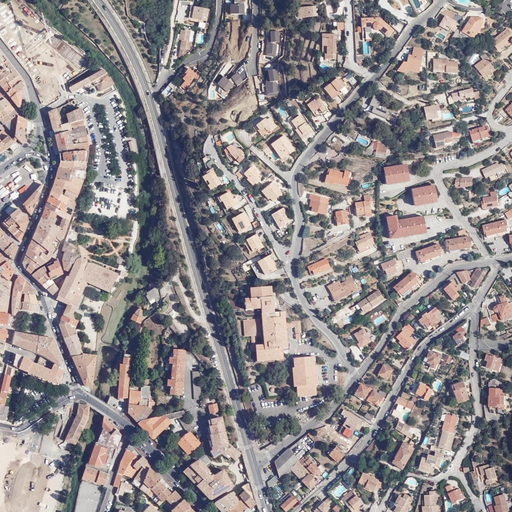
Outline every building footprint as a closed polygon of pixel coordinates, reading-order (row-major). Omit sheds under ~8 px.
[(20,33),(7,43),(15,53),(46,28),(17,0),(12,0),(0,9),(0,24),(6,20),(20,33)] [(241,0),(234,0),(234,6),(232,6),(231,15),(244,15),(244,4),(241,4),(241,0)] [(409,0),(417,14),(423,11),(417,0),(409,0)] [(316,6),(298,8),(299,17),(316,15),(316,6)] [(209,9),(194,7),(192,19),(206,21),(209,9)] [(438,27),(454,34),(459,23),(443,16),(438,27)] [(470,25),(474,17),(469,16),(465,23),(470,25)] [(482,17),(474,17),(470,25),(465,23),(460,32),(461,37),(471,38),(479,30),(482,22),(482,17)] [(380,18),(361,19),(361,28),(372,27),(372,28),(373,28),(373,29),(373,30),(374,30),(375,31),(376,31),(377,31),(378,31),(379,31),(379,30),(380,30),(388,37),(394,30),(391,28),(380,18)] [(511,33),(507,28),(491,42),(498,50),(509,40),(511,39),(511,33)] [(192,42),(189,41),(191,31),(184,29),(184,31),(182,31),(181,40),(181,41),(179,54),(186,55),(187,50),(191,50),(192,42)] [(268,54),(276,55),(277,45),(277,43),(280,43),(279,32),(271,33),(271,43),(272,43),(272,45),(271,45),(263,44),(262,52),(268,53),(268,54)] [(336,59),(336,39),(337,39),(337,35),(322,34),(322,46),(327,46),(327,54),(325,54),(325,59),(336,59)] [(47,66),(59,81),(87,62),(53,35),(34,50),(47,66)] [(418,76),(423,49),(413,47),(411,56),(407,55),(406,63),(400,62),(398,72),(418,76)] [(42,69),(30,53),(20,60),(33,77),(42,69)] [(366,53),(356,53),(357,61),(367,67),(366,53)] [(447,56),(432,56),(432,66),(444,66),(444,69),(456,70),(456,59),(447,58),(447,56)] [(6,62),(0,66),(0,72),(5,78),(13,71),(6,62)] [(94,72),(95,75),(101,72),(96,65),(91,68),(94,72)] [(480,78),(481,77),(482,78),(494,70),(492,68),(481,77),(473,66),(471,67),(480,78)] [(181,86),(185,89),(198,74),(201,76),(203,74),(199,72),(200,72),(196,69),(194,69),(192,71),(188,69),(185,73),(184,72),(181,77),(183,79),(182,79),(185,81),(181,86)] [(81,93),(82,93),(97,85),(94,81),(100,78),(106,74),(104,70),(101,72),(95,75),(85,80),(69,89),(72,93),(75,92),(80,93),(81,93)] [(269,94),(278,94),(277,84),(276,81),(279,81),(277,70),(268,72),(271,83),(271,84),(262,85),(263,93),(269,92),(269,94)] [(5,78),(0,81),(0,86),(2,89),(17,77),(13,71),(5,78)] [(95,75),(94,72),(83,78),(85,80),(95,75)] [(100,92),(114,84),(110,77),(108,78),(106,74),(100,78),(94,81),(97,85),(100,92)] [(17,77),(2,89),(6,94),(21,82),(17,77)] [(218,91),(224,96),(235,83),(231,78),(228,80),(225,77),(218,85),(220,86),(221,87),(218,91)] [(337,77),(324,88),(331,97),(340,89),(344,85),(345,84),(344,82),(341,79),(339,80),(337,77)] [(495,79),(489,84),(493,88),(502,79),(500,77),(496,80),(495,79)] [(178,83),(172,79),(167,85),(168,87),(170,85),(174,89),(178,83)] [(502,79),(493,88),(497,93),(505,82),(503,79),(502,79)] [(21,82),(6,94),(10,99),(19,91),(21,93),(21,82)] [(344,85),(340,89),(344,94),(349,90),(344,85)] [(453,97),(454,102),(474,97),(475,101),(481,100),(479,92),(473,94),(472,90),(459,93),(460,95),(453,97)] [(19,91),(10,99),(17,109),(19,109),(21,93),(19,91)] [(370,108),(377,112),(373,102),(375,93),(372,91),(366,102),(372,105),(370,108)] [(373,102),(377,112),(395,120),(398,114),(395,112),(397,107),(391,104),(391,103),(381,98),(382,96),(375,93),(373,102)] [(294,103),(295,103),(297,106),(300,105),(300,104),(293,94),(291,95),(292,97),(291,100),(292,102),(294,103)] [(311,95),(305,99),(315,115),(327,107),(318,95),(313,98),(311,95)] [(0,112),(9,106),(4,100),(0,102),(0,112)] [(284,100),(274,104),(281,120),(290,116),(284,100)] [(426,120),(432,119),(436,118),(435,110),(440,110),(439,104),(423,106),(426,120)] [(0,119),(13,110),(9,106),(0,112),(0,119)] [(48,113),(50,122),(58,118),(64,115),(61,106),(48,113)] [(69,123),(82,120),(79,109),(67,114),(69,123)] [(0,122),(3,125),(18,114),(13,110),(0,119),(0,122)] [(436,118),(432,119),(433,122),(441,121),(441,119),(441,114),(440,110),(435,110),(436,118)] [(299,125),(306,134),(312,130),(300,113),(292,119),(297,127),(299,125)] [(9,132),(15,131),(18,114),(3,125),(9,132)] [(15,131),(25,130),(26,122),(26,121),(18,114),(15,131)] [(265,117),(255,124),(262,134),(276,125),(270,116),(267,118),(265,117)] [(50,122),(52,131),(61,127),(58,118),(50,122)] [(68,132),(84,127),(82,120),(69,123),(61,127),(52,131),(54,136),(68,132)] [(301,138),(306,134),(299,125),(297,127),(295,129),(301,138)] [(58,154),(87,153),(87,149),(87,142),(84,127),(68,132),(70,140),(71,140),(72,139),(73,146),(72,146),(57,147),(58,154)] [(483,127),(470,130),(473,143),(483,141),(482,137),(489,135),(487,129),(484,129),(483,127)] [(445,141),(455,139),(452,128),(433,132),(437,148),(446,146),(445,141)] [(26,141),(25,130),(15,131),(9,132),(22,145),(26,141)] [(54,136),(57,147),(72,146),(71,140),(70,140),(68,132),(54,136)] [(283,133),(271,142),(281,157),(295,149),(283,133)] [(13,142),(6,135),(0,140),(0,153),(8,148),(13,153),(18,147),(14,142),(13,142)] [(374,141),(370,138),(369,143),(372,144),(371,147),(377,148),(376,156),(386,157),(386,147),(386,146),(378,145),(378,141),(374,141)] [(231,143),(223,149),(225,153),(224,156),(228,158),(232,155),(239,161),(244,157),(242,154),(244,152),(237,147),(236,149),(231,143)] [(59,162),(85,164),(87,153),(58,154),(59,162)] [(209,158),(204,162),(208,167),(213,162),(209,158)] [(58,167),(84,173),(85,171),(85,164),(59,162),(58,167)] [(405,162),(381,165),(383,180),(407,176),(405,162)] [(234,173),(239,168),(236,164),(230,169),(234,173)] [(246,177),(253,182),(261,174),(251,164),(242,173),(246,177)] [(210,166),(205,170),(205,171),(201,174),(208,187),(219,181),(210,166)] [(70,177),(82,180),(84,173),(58,167),(55,178),(68,183),(70,177)] [(352,171),(345,170),(344,172),(327,169),(326,174),(324,173),(322,182),(331,184),(331,183),(340,185),(340,183),(348,185),(349,177),(351,177),(352,171)] [(460,183),(460,184),(472,184),(473,176),(456,176),(455,183),(460,183)] [(64,207),(72,211),(72,210),(74,210),(78,198),(76,197),(82,180),(70,177),(68,183),(55,178),(53,185),(49,197),(64,207)] [(272,180),(261,188),(268,197),(270,196),(272,199),(282,192),(272,180)] [(432,184),(411,187),(412,201),(434,198),(432,184)] [(31,197),(36,203),(40,194),(36,191),(35,192),(31,197)] [(226,191),(214,197),(221,210),(232,203),(226,191)] [(490,195),(484,196),(485,201),(482,202),(483,208),(499,204),(497,194),(490,195)] [(23,205),(24,207),(31,216),(36,203),(31,197),(26,202),(24,203),(23,205)] [(46,204),(61,212),(64,207),(49,197),(46,204)] [(328,202),(311,198),(310,201),(313,202),(311,210),(326,214),(328,202)] [(371,215),(369,200),(355,202),(356,214),(364,213),(365,216),(371,215)] [(15,212),(18,210),(13,204),(5,212),(10,217),(15,212)] [(56,215),(68,222),(70,217),(61,212),(46,204),(44,209),(56,215)] [(282,206),(269,213),(278,228),(284,225),(283,223),(286,221),(282,213),(284,211),(282,206)] [(40,220),(51,225),(56,215),(44,209),(40,220)] [(23,234),(28,222),(23,217),(18,210),(15,212),(10,217),(14,223),(18,228),(23,234)] [(345,210),(335,210),(336,222),(341,222),(341,223),(347,223),(345,210)] [(241,211),(229,217),(236,231),(248,225),(241,211)] [(397,212),(386,214),(389,234),(425,228),(424,214),(398,218),(397,212)] [(51,225),(65,232),(68,222),(56,215),(51,225)] [(14,223),(10,217),(6,219),(1,223),(7,230),(14,223)] [(507,218),(483,223),(485,232),(487,232),(487,234),(508,230),(507,227),(509,226),(507,218)] [(37,227),(59,242),(65,232),(51,225),(40,220),(37,227)] [(7,230),(12,235),(18,228),(14,223),(7,230)] [(35,233),(57,250),(59,242),(37,227),(35,233)] [(12,235),(16,239),(23,234),(18,228),(12,235)] [(367,244),(369,246),(374,244),(368,232),(360,236),(361,238),(354,242),(357,249),(367,244)] [(32,239),(52,256),(56,251),(57,250),(35,233),(32,239)] [(255,234),(243,240),(249,253),(261,247),(255,234)] [(469,236),(445,239),(445,247),(447,246),(447,249),(468,246),(468,243),(470,243),(469,236)] [(0,249),(3,252),(12,244),(8,239),(0,246),(0,249)] [(28,249),(46,263),(52,256),(32,239),(28,249)] [(66,277),(56,300),(62,302),(67,305),(68,305),(69,305),(88,263),(86,262),(87,260),(86,259),(85,261),(82,259),(82,258),(71,254),(72,249),(74,246),(65,242),(61,251),(64,252),(62,260),(63,270),(70,273),(68,278),(66,277)] [(438,242),(415,250),(417,258),(419,257),(420,260),(440,254),(439,250),(441,250),(438,242)] [(17,249),(12,244),(3,252),(12,261),(17,249)] [(411,247),(399,252),(401,257),(414,252),(411,247)] [(25,255),(38,267),(46,263),(28,249),(25,255)] [(268,254),(251,263),(258,275),(267,270),(269,273),(273,270),(273,269),(276,267),(268,254)] [(29,265),(34,269),(38,267),(25,255),(23,261),(29,265)] [(325,256),(306,265),(310,274),(329,265),(325,256)] [(394,258),(381,263),(383,269),(384,268),(386,274),(397,269),(396,264),(397,264),(394,258)] [(57,259),(43,267),(46,273),(50,279),(51,281),(63,275),(57,259)] [(0,275),(8,282),(13,272),(6,261),(0,265),(0,275)] [(69,305),(74,308),(86,282),(109,293),(117,275),(90,264),(88,263),(69,305)] [(30,274),(34,269),(29,265),(25,270),(30,274)] [(46,273),(43,267),(36,271),(31,276),(37,282),(46,273)] [(485,273),(479,267),(475,268),(472,273),(475,275),(471,282),(476,286),(485,273)] [(461,279),(462,281),(469,277),(467,269),(456,270),(461,279)] [(411,270),(393,287),(399,293),(400,292),(402,294),(417,279),(416,278),(418,276),(411,270)] [(456,270),(450,274),(452,276),(454,275),(458,280),(461,279),(456,270)] [(46,273),(37,282),(41,286),(50,279),(46,273)] [(304,294),(310,302),(328,294),(331,300),(335,298),(335,299),(348,294),(349,296),(358,293),(357,290),(359,290),(357,283),(354,284),(350,274),(345,277),(346,279),(344,280),(344,279),(339,281),(338,280),(327,285),(326,284),(304,294)] [(0,281),(2,283),(9,289),(10,283),(8,282),(0,275),(0,281)] [(23,285),(24,283),(18,276),(14,283),(13,290),(21,292),(23,285)] [(54,285),(51,281),(50,279),(41,286),(46,290),(54,285)] [(452,280),(443,287),(450,296),(449,297),(451,301),(459,295),(455,291),(458,288),(452,280)] [(0,291),(8,296),(9,289),(2,283),(0,285),(0,291)] [(33,291),(24,283),(23,285),(21,292),(22,293),(34,295),(33,291)] [(57,290),(54,285),(46,290),(48,292),(52,296),(57,290)] [(247,302),(245,308),(260,308),(261,325),(258,325),(258,320),(242,321),(243,336),(250,335),(255,335),(262,335),(263,344),(255,345),(256,351),(256,361),(283,359),(281,348),(287,348),(284,325),(293,325),(293,330),(299,330),(298,319),(284,320),(283,311),(273,312),(273,307),(275,307),(275,301),(272,301),(272,295),(270,295),(269,286),(253,287),(249,297),(249,301),(247,302)] [(155,287),(146,293),(147,295),(145,296),(148,301),(154,298),(155,300),(155,301),(158,305),(160,304),(161,299),(159,292),(155,287)] [(377,288),(356,302),(361,309),(368,304),(369,306),(383,297),(377,288)] [(21,292),(13,290),(12,297),(20,299),(21,292)] [(0,298),(7,301),(8,296),(0,291),(0,298)] [(35,298),(34,295),(22,293),(20,301),(36,304),(35,298)] [(502,318),(511,314),(511,310),(510,305),(508,301),(506,294),(500,296),(501,297),(499,298),(501,303),(496,305),(494,307),(495,309),(496,310),(499,311),(502,318)] [(20,299),(12,297),(11,315),(14,316),(17,311),(19,301),(20,299)] [(38,313),(36,304),(20,301),(18,310),(38,313)] [(64,313),(63,315),(70,319),(70,318),(74,308),(69,305),(68,305),(67,305),(66,309),(64,313)] [(427,326),(431,324),(438,318),(435,314),(439,311),(434,305),(429,309),(428,309),(421,314),(422,315),(418,319),(422,323),(424,322),(427,326)] [(130,319),(139,323),(141,319),(141,318),(141,310),(139,308),(135,312),(130,319)] [(415,315),(411,312),(406,317),(410,320),(415,315)] [(494,312),(486,315),(488,322),(497,319),(494,312)] [(0,313),(0,323),(7,325),(8,319),(9,315),(6,315),(0,313)] [(61,334),(63,339),(69,337),(71,336),(72,334),(72,332),(69,325),(74,327),(77,320),(70,318),(70,319),(63,315),(62,318),(59,322),(58,325),(61,334)] [(95,326),(98,318),(93,316),(90,324),(95,326)] [(438,318),(431,324),(432,326),(440,320),(438,318)] [(72,332),(72,334),(74,332),(89,335),(101,336),(101,330),(97,328),(81,322),(79,327),(76,328),(75,328),(74,327),(72,332)] [(410,327),(402,322),(398,329),(400,330),(394,338),(407,346),(414,336),(409,334),(408,335),(406,334),(410,327)] [(458,330),(455,326),(446,332),(449,336),(452,335),(455,332),(457,334),(459,332),(458,330)] [(464,327),(458,330),(459,332),(457,334),(455,332),(452,335),(459,343),(466,338),(464,335),(465,334),(463,332),(466,330),(464,327)] [(364,328),(354,333),(362,345),(371,340),(364,328)] [(14,332),(11,344),(39,355),(59,368),(61,362),(52,339),(43,337),(39,336),(23,334),(14,332)] [(71,336),(69,337),(72,344),(78,342),(88,343),(88,341),(100,341),(101,336),(89,335),(74,332),(72,334),(71,336)] [(63,339),(72,358),(82,357),(82,355),(81,351),(80,348),(73,347),(72,344),(69,337),(63,339)] [(80,348),(96,350),(99,351),(100,341),(88,341),(88,343),(78,342),(72,344),(73,347),(80,348)] [(462,356),(470,359),(470,352),(460,348),(457,354),(462,356)] [(179,395),(183,351),(172,349),(172,358),(169,357),(168,364),(171,364),(170,380),(167,380),(166,386),(169,386),(169,395),(179,395)] [(442,353),(437,350),(435,353),(430,349),(427,355),(425,355),(423,358),(430,362),(429,364),(434,367),(442,353)] [(502,356),(488,352),(486,358),(489,359),(487,365),(499,369),(502,356)] [(15,354),(13,365),(18,368),(25,372),(58,385),(63,370),(59,368),(39,355),(36,364),(31,362),(31,361),(29,360),(29,359),(15,354)] [(85,387),(90,388),(95,356),(82,355),(82,357),(72,358),(83,384),(85,387)] [(298,397),(317,395),(316,385),(318,385),(317,366),(315,366),(314,357),(294,360),(295,368),(293,368),(294,387),(297,387),(298,397)] [(117,396),(117,399),(126,398),(128,378),(130,358),(124,358),(123,358),(122,365),(119,365),(117,396)] [(394,366),(384,361),(378,372),(387,377),(394,366)] [(194,399),(200,399),(199,371),(192,371),(194,399)] [(4,374),(0,390),(6,392),(10,376),(4,374)] [(463,380),(453,383),(455,389),(453,390),(457,402),(467,398),(465,389),(466,388),(463,380)] [(430,385),(421,381),(419,384),(418,383),(415,390),(427,397),(432,389),(429,387),(430,385)] [(373,387),(374,386),(370,384),(369,386),(363,382),(357,391),(366,397),(373,387)] [(493,394),(493,405),(498,405),(498,408),(505,409),(507,388),(502,388),(502,387),(492,386),(491,394),(493,394)] [(373,387),(366,397),(373,401),(374,400),(378,403),(378,402),(382,404),(385,398),(383,397),(387,390),(380,388),(378,390),(373,387)] [(127,413),(138,423),(140,421),(142,421),(146,419),(146,418),(152,412),(153,412),(154,407),(153,407),(154,403),(151,402),(151,399),(150,398),(150,393),(141,392),(130,391),(127,413)] [(400,394),(397,398),(396,400),(399,402),(397,406),(401,408),(404,402),(413,407),(417,400),(401,392),(400,394)] [(210,414),(219,412),(217,403),(208,405),(210,414)] [(64,441),(74,445),(86,423),(87,417),(88,407),(86,406),(78,405),(77,414),(65,439),(64,441)] [(362,421),(356,417),(354,419),(350,417),(351,414),(343,409),(340,414),(346,418),(342,425),(352,431),(354,429),(359,431),(362,426),(360,424),(362,421)] [(367,410),(365,414),(372,418),(374,414),(367,410)] [(138,423),(154,440),(171,423),(169,420),(178,418),(188,433),(193,430),(183,411),(146,419),(142,421),(140,421),(138,423)] [(444,420),(442,428),(443,429),(452,431),(456,416),(446,413),(444,420)] [(115,449),(121,435),(103,417),(101,426),(100,428),(102,429),(97,440),(115,449)] [(211,451),(215,457),(222,452),(226,456),(227,454),(236,461),(241,454),(226,442),(227,441),(221,417),(210,420),(211,425),(209,426),(214,448),(211,451)] [(400,417),(396,425),(406,432),(412,422),(406,418),(405,420),(400,417)] [(449,449),(454,432),(452,431),(443,429),(438,445),(449,449)] [(200,443),(190,432),(177,443),(188,455),(200,443)] [(414,445),(404,440),(392,460),(403,466),(414,445)] [(104,454),(106,447),(95,443),(88,463),(99,468),(101,463),(105,464),(108,455),(104,454)] [(143,468),(147,462),(130,443),(126,450),(121,461),(117,473),(132,478),(141,466),(142,467),(143,468)] [(345,452),(341,449),(340,451),(335,447),(332,450),(330,448),(326,453),(336,462),(345,452)] [(434,448),(432,454),(439,457),(440,457),(442,451),(434,448)] [(278,479),(298,460),(288,449),(274,463),(278,479)] [(299,459),(305,454),(302,450),(296,456),(299,459)] [(424,465),(433,468),(434,464),(438,465),(439,457),(432,454),(432,455),(427,454),(426,458),(421,457),(418,468),(423,469),(424,465)] [(306,462),(302,458),(297,462),(301,467),(305,463),(306,462)] [(184,472),(201,490),(226,475),(223,471),(215,476),(200,460),(184,472)] [(149,468),(150,468),(151,465),(147,462),(143,468),(142,467),(134,479),(143,483),(149,468)] [(289,469),(301,481),(308,474),(301,467),(297,462),(289,469)] [(307,468),(314,476),(317,474),(318,476),(322,473),(313,463),(307,468)] [(498,477),(494,466),(490,468),(488,464),(480,467),(483,475),(487,474),(489,480),(487,481),(488,485),(499,482),(498,477)] [(103,485),(107,475),(86,468),(82,478),(103,485)] [(147,494),(159,482),(159,481),(160,480),(150,468),(149,468),(143,483),(134,479),(132,483),(147,494)] [(380,477),(363,470),(358,480),(365,483),(364,485),(376,491),(381,482),(378,481),(380,477)] [(121,476),(116,474),(113,486),(118,488),(116,494),(122,496),(124,489),(129,491),(131,486),(119,482),(121,476)] [(309,490),(316,482),(308,474),(301,481),(309,490)] [(211,500),(233,486),(226,475),(201,490),(211,500)] [(266,482),(268,489),(274,484),(277,486),(280,484),(277,481),(273,476),(266,482)] [(419,482),(409,476),(403,484),(413,491),(419,482)] [(281,477),(277,481),(280,484),(282,486),(286,483),(283,479),(281,477)] [(445,484),(454,501),(458,499),(457,498),(462,495),(461,492),(463,491),(460,485),(457,486),(455,484),(453,485),(451,481),(445,484)] [(157,497),(165,488),(159,482),(147,494),(153,500),(157,497)] [(244,491),(256,503),(256,504),(250,482),(241,487),(244,491)] [(357,505),(360,502),(363,500),(352,486),(342,495),(352,509),(350,511),(356,511),(360,510),(357,505)] [(164,501),(171,494),(165,488),(157,497),(153,500),(157,503),(159,506),(164,501)] [(424,503),(424,511),(436,511),(437,489),(429,489),(429,493),(425,493),(424,503)] [(174,508),(183,500),(174,491),(171,494),(164,501),(166,504),(168,502),(174,508)] [(250,509),(256,503),(244,491),(238,496),(241,500),(250,509)] [(405,511),(412,500),(414,496),(412,495),(412,494),(406,491),(404,496),(399,493),(396,500),(400,502),(396,509),(397,510),(396,511),(405,511)] [(282,501),(289,494),(287,492),(285,494),(280,499),(282,501)] [(220,511),(228,511),(241,500),(238,496),(236,498),(231,493),(215,503),(215,504),(215,505),(215,506),(220,511)] [(491,493),(484,495),(487,505),(494,503),(491,493)] [(497,505),(498,511),(499,511),(503,511),(509,509),(504,493),(494,496),(497,505)] [(284,511),(296,501),(289,494),(282,501),(278,505),(282,510),(284,511)] [(334,501),(329,497),(314,511),(325,511),(329,508),(328,507),(334,501)] [(184,511),(190,507),(183,500),(174,508),(171,511),(172,511),(171,511),(184,511)] [(253,511),(250,509),(241,500),(228,511),(253,511)]
